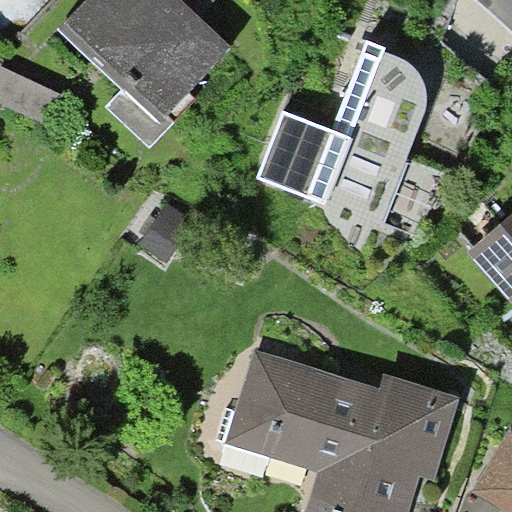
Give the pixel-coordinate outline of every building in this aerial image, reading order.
[(153,0),(94,0),(67,30),(162,119),(226,50),(189,15),(180,25),(153,0)] [(380,50),(362,44),(328,133),(278,114),(253,181),(368,226),(411,114),(413,95),(406,78),(391,67),(376,61),(380,50)] [(0,108),(44,129),(58,99),(0,71),(0,108)] [(511,218),(471,255),(511,302),(511,218)] [(329,462),(313,511),(392,511),(404,474),(418,478),(440,408),(382,390),(378,404),(257,367),(241,417),(222,411),(212,443),(218,455),(263,469),(270,444),(329,462)] [(511,511),(511,442),(508,440),(477,491),(511,511)]
